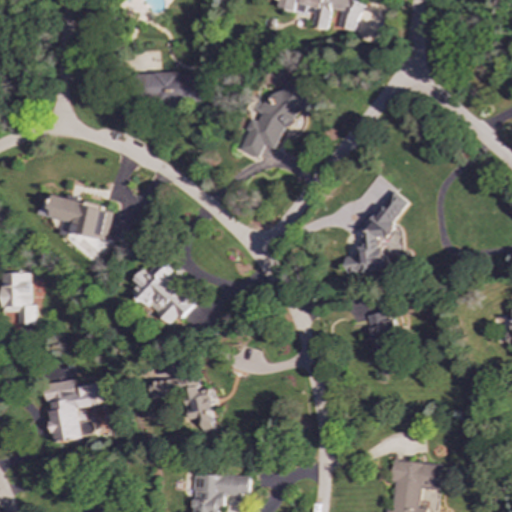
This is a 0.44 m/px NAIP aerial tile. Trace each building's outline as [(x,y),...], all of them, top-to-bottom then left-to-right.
[(326,31),(332,9),(342,11),(338,27),(355,32),(363,1),(359,0),(281,0),(279,7),(315,17),(312,27),(326,31)] [(147,74),(148,102),(167,101),(167,107),(203,106),(201,72),(147,74)] [(239,149),(257,158),(263,145),(274,149),(282,132),(291,122),(293,119),(318,94),(297,73),(262,110),(257,121),(252,118),(247,129),(248,130),(239,149)] [(402,254),(400,228),(393,223),(409,201),(394,190),(367,227),(367,231),(362,231),(363,246),(357,247),(358,255),(345,256),(346,274),(385,271),(388,268),(387,255),(402,254)] [(75,223),(73,232),(106,240),(113,210),(54,196),(53,201),(43,199),(40,215),(75,223)] [(133,291),(172,327),(196,301),(168,276),(172,271),(161,260),(149,273),(144,269),(133,281),(138,286),(133,291)] [(31,273),(2,273),(3,312),(18,312),(19,326),(36,325),(36,305),(31,305),(31,273)] [(381,376),(402,372),(392,318),(388,319),(386,311),(367,315),(371,339),(374,338),(381,376)] [(212,389),(200,390),(199,377),(153,380),(154,398),(190,396),(193,430),(215,428),(212,389)] [(47,384),(55,443),(83,440),(79,408),(101,405),(98,383),(76,386),(76,380),(47,384)] [(251,477),(197,472),(194,507),(196,508),(195,511),(218,511),(219,506),(224,506),(225,495),(249,497),(251,477)] [(124,511),(124,503),(98,504),(98,511),(124,511)]
